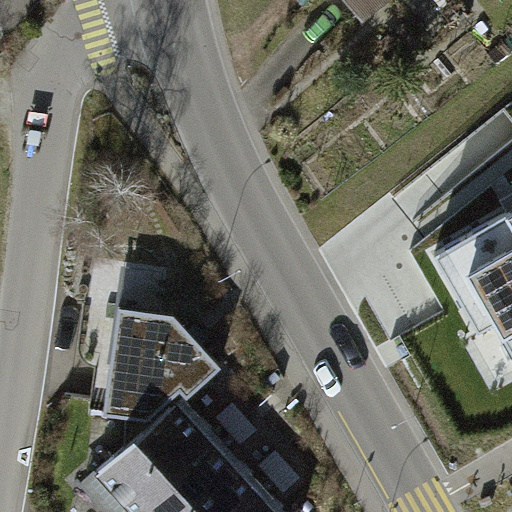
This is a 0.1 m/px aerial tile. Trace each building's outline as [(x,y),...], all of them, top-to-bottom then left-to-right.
[(511,206),(435,249),(479,328),(497,318),(511,344),(511,206)] [(160,413),(192,384),(194,387),(222,364),(176,311),(121,304),(105,414),(160,413)] [(86,489),(107,511),(147,511),(227,438),(187,396),(86,489)] [(241,511),(270,485),(227,438),(147,511),(241,511)] [(295,511),(270,485),(241,511),(295,511)]
